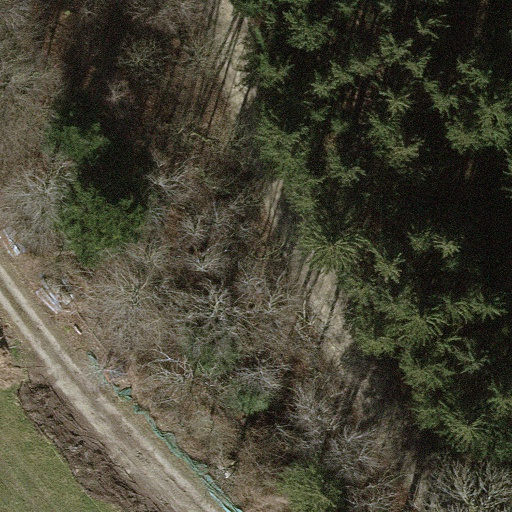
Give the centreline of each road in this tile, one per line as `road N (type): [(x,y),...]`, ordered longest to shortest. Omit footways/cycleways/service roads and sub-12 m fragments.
road 1 (track): [(218,0),(297,224),(410,455),(453,511)]
road 2 (track): [(195,511),(137,455),(0,269)]
